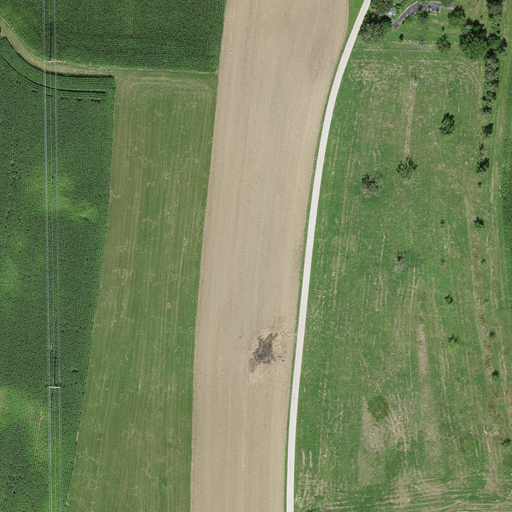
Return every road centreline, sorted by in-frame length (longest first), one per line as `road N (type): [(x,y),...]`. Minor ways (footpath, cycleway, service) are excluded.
road 1 (track): [(368,0),(331,102),(316,187),(290,511)]
road 2 (track): [(0,26),(28,59),(65,72),(216,74)]
